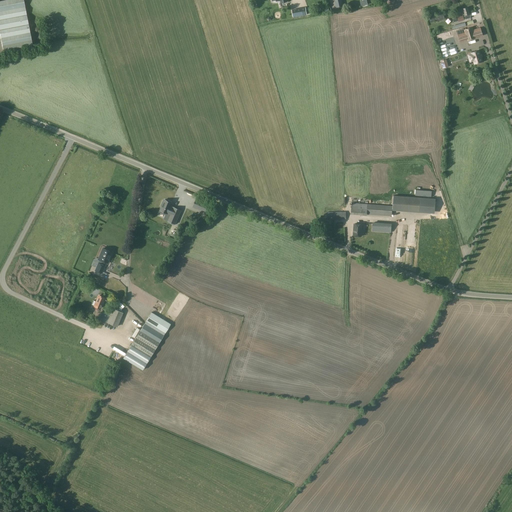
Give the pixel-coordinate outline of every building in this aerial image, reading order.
[(0,35),(4,54),(33,48),(23,0),(5,0),(0,1),(0,35)] [(464,15),(464,16),(463,17),(463,16),(457,18),(458,22),(464,20),(465,19),(465,20),(471,18),(470,16),(472,16),(471,13),(469,14),(468,7),(463,9),(464,15)] [(265,20),(288,17),(287,11),(277,12),(276,9),(264,11),(265,20)] [(445,19),(443,14),(429,17),(431,23),(445,19)] [(476,38),(473,29),(472,27),(464,30),(467,40),(476,38)] [(455,42),(464,39),(461,31),(453,33),(455,37),(453,38),(455,42)] [(480,63),(481,62),(483,61),(479,51),(471,53),(471,54),(469,54),(470,56),(469,56),(470,62),(474,61),(474,64),(476,63),(477,64),(480,63)] [(159,205),(160,206),(159,209),(158,211),(168,215),(166,220),(174,223),(179,209),(172,206),(172,207),(169,206),(170,206),(171,202),(170,202),(171,201),(167,199),(166,200),(163,199),(162,200),(161,200),(159,205)] [(192,207),(208,214),(212,206),(196,199),(192,207)] [(367,204),(367,215),(392,216),(392,206),(367,204)] [(345,212),(332,212),(326,212),(327,220),(346,219),(345,212)] [(373,223),(372,231),(391,232),(391,224),(373,223)] [(361,236),(362,225),(354,224),(353,236),(361,236)] [(107,263),(112,252),(103,248),(98,259),(101,260),(99,264),(98,263),(95,271),(102,273),(105,266),(104,266),(105,262),(107,263)] [(78,301),(81,294),(71,289),(67,298),(75,301),(76,300),(78,301)] [(100,308),(104,298),(99,296),(95,306),(100,308)] [(117,304),(112,302),(107,314),(102,312),(98,319),(117,327),(123,313),(115,309),(117,304)] [(151,312),(146,321),(165,332),(170,324),(151,312)] [(136,326),(138,323),(128,315),(126,318),(136,326)] [(144,324),(131,345),(150,357),(163,335),(144,324)] [(131,345),(127,351),(123,358),(143,370),(150,357),(131,345)]
